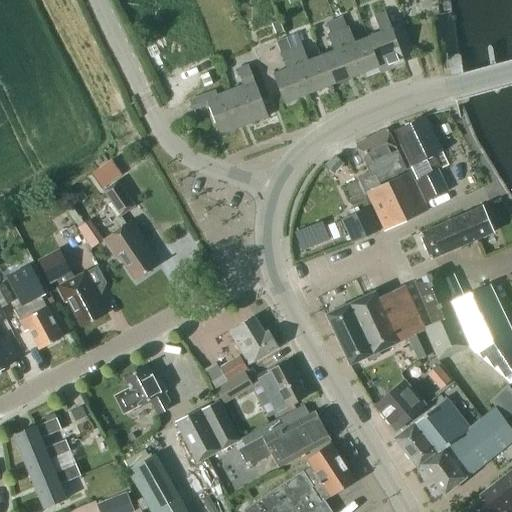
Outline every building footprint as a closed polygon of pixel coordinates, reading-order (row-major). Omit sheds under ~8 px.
[(378,67),(377,67),(380,73),(404,64),(385,13),(374,17),(380,33),(367,39),(378,67)] [(331,20),(335,31),(346,27),(342,15),(331,20)] [(325,22),(330,33),(335,31),(331,20),(325,22)] [(353,77),(377,67),(378,67),(367,39),(354,43),(348,27),(335,32),(353,77)] [(318,57),(329,86),(353,77),(335,32),(327,35),(333,51),(318,57)] [(283,103),(308,94),(290,49),(286,38),(287,38),(286,36),(275,41),(286,70),(272,75),(283,103)] [(308,94),(329,86),(318,57),(307,62),(301,46),(301,45),(290,49),(308,94)] [(243,87),(230,92),(243,126),(267,117),(248,66),(237,70),(243,87)] [(243,126),(230,92),(216,97),(215,92),(190,102),(193,110),(207,105),(219,136),(243,126)] [(410,168),(441,153),(423,117),(393,132),(410,168)] [(384,231),(427,211),(408,172),(398,178),(396,176),(405,171),(386,131),(356,145),(370,175),(360,180),(384,231)] [(334,153),(325,163),(334,172),(343,162),(334,153)] [(113,162),(93,177),(102,189),(122,174),(113,162)] [(425,202),(448,190),(437,169),(414,180),(425,202)] [(103,190),(120,216),(135,206),(118,180),(103,190)] [(370,206),(341,219),(352,242),(363,238),(380,230),(370,206)] [(431,260),(493,233),(482,207),(420,235),(431,260)] [(328,219),(301,231),(310,249),(337,237),(328,219)] [(135,280),(157,265),(149,255),(152,253),(131,222),(103,241),(115,258),(118,256),(135,280)] [(81,328),(104,316),(96,301),(99,299),(85,273),(74,279),(59,251),(38,262),(49,283),(56,280),(60,287),(57,289),(64,303),(67,301),(81,328)] [(437,361),(469,347),(441,281),(437,272),(414,283),(433,324),(423,328),(425,331),(437,361)] [(441,281),(469,347),(510,382),(511,381),(511,330),(510,332),(489,286),(463,298),(453,276),(441,281)] [(39,351),(62,338),(46,308),(45,308),(38,296),(44,293),(35,278),(14,289),(22,305),(29,301),(35,313),(19,321),(25,333),(28,331),(39,351)] [(0,304),(1,307),(13,301),(4,282),(0,283),(0,304)] [(165,302),(152,305),(153,309),(181,303),(176,283),(162,286),(165,302)] [(425,331),(423,328),(404,287),(378,299),(375,293),(326,316),(349,366),(366,358),(368,363),(379,358),(377,353),(408,339),(418,360),(432,354),(422,332),(425,331)] [(3,335),(0,336),(0,320),(6,317),(0,305),(0,371),(10,366),(7,362),(15,358),(3,335)] [(248,365),(278,347),(268,332),(264,334),(254,317),(228,332),(248,365)] [(215,386),(246,369),(239,356),(219,367),(217,362),(205,369),(215,386)] [(258,380),(258,381),(252,384),(245,371),(215,387),(223,401),(246,389),(249,394),(255,390),(270,417),(287,407),(288,408),(306,397),(287,362),(268,372),(269,374),(258,380)] [(433,372),(446,388),(457,379),(445,363),(433,372)] [(124,379),(129,388),(113,396),(123,414),(138,406),(138,407),(149,401),(157,416),(164,412),(169,403),(164,394),(166,393),(159,379),(154,381),(147,367),(124,379)] [(404,382),(400,386),(374,408),(395,432),(424,406),(404,382)] [(511,389),(493,404),(496,407),(508,423),(511,419),(511,389)] [(196,463),(240,439),(218,398),(174,421),(196,463)] [(445,399),(394,439),(417,469),(420,466),(462,433),(468,428),(445,399)] [(303,406),(259,430),(241,440),(245,447),(238,451),(248,468),(272,455),(279,468),(329,441),(314,413),(308,417),(303,406)] [(511,441),(511,427),(496,407),(469,428),(468,428),(462,433),(485,463),(511,441)] [(13,436),(22,459),(44,450),(40,439),(61,431),(56,419),(35,428),(35,427),(13,436)] [(444,495),(485,463),(462,433),(420,466),(444,495)] [(65,441),(44,450),(22,459),(32,483),(54,474),(49,461),(69,453),(65,441)] [(310,467),(244,511),(243,511),(326,511),(321,503),(355,480),(331,445),(306,461),(310,467)] [(187,511),(155,453),(126,469),(150,511),(187,511)] [(75,465),(54,474),(32,483),(44,510),(65,501),(59,486),(80,477),(75,465)] [(485,502),(465,510),(465,511),(510,511),(511,511),(511,472),(480,496),(485,502)] [(97,503),(99,511),(134,511),(127,492),(97,503)]
